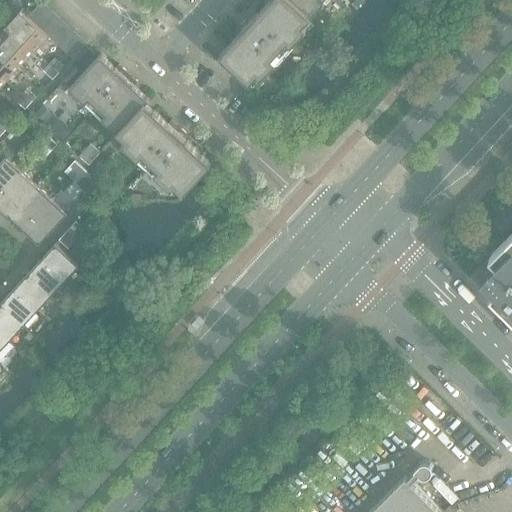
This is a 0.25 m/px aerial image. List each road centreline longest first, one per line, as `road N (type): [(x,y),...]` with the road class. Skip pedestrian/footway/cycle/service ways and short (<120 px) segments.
road 1 (secondary): [(326,221),(60,511)]
road 2 (secondary): [(120,511),(347,264)]
road 3 (secondary): [(511,18),(326,221)]
road 4 (residential): [(347,264),(511,428)]
road 5 (residential): [(326,221),(157,65)]
road 6 (secondary): [(377,230),(511,91)]
road 7 (residential): [(511,365),(377,230)]
